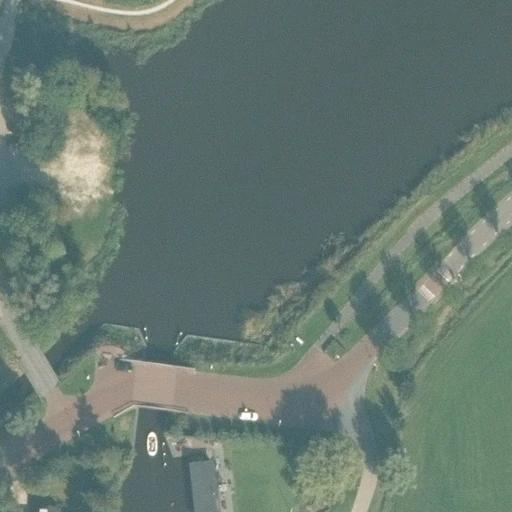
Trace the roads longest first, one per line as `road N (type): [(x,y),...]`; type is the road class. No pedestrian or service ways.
road 1 (secondary): [(67,422),(120,386),(268,402),(307,396),(338,378)]
road 2 (secondary): [(338,378),(511,208)]
road 3 (unclassified): [(67,422),(20,346),(0,285)]
road 4 (unclassified): [(358,511),(369,461),(338,378)]
